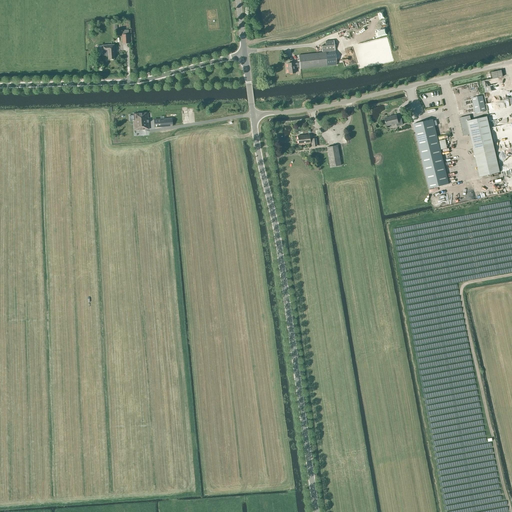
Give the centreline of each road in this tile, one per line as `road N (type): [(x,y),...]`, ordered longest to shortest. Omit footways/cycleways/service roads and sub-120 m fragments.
road 1 (tertiary): [(315,511),(253,114)]
road 2 (unclassified): [(253,114),(319,107),(511,62)]
road 3 (unclassified): [(0,86),(141,81),(243,53)]
